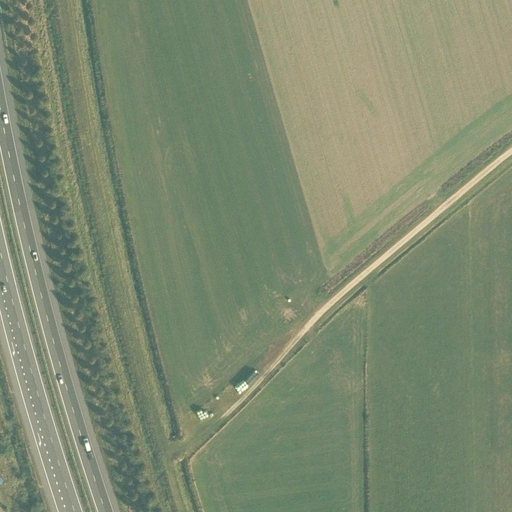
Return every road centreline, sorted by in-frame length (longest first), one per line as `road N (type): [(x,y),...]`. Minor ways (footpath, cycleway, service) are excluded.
road 1 (track): [(511,151),(363,274),(196,440),(168,455)]
road 2 (motorway): [(107,511),(31,256),(0,113)]
road 3 (motorway): [(0,251),(76,511)]
